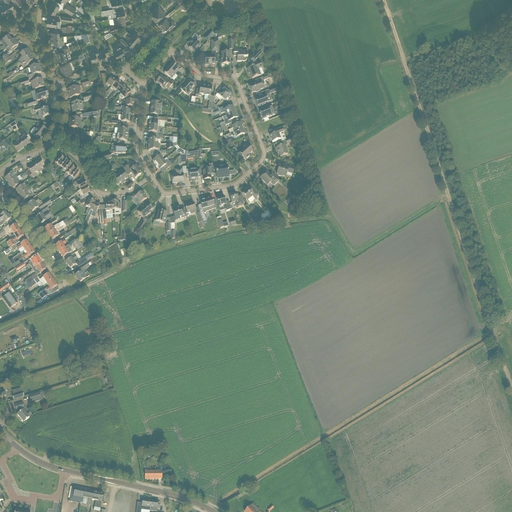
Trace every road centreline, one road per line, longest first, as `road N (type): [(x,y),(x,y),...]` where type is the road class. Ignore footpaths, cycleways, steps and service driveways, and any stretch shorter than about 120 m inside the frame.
road 1 (track): [(383,0),(511,386)]
road 2 (residential): [(242,178),(263,151),(238,85),(199,74),(172,51)]
road 3 (tertiary): [(211,511),(64,470)]
road 4 (residential): [(17,448),(0,458),(15,499),(57,499),(64,470)]
road 5 (residential): [(151,176),(131,190),(103,193),(81,162),(50,141)]
